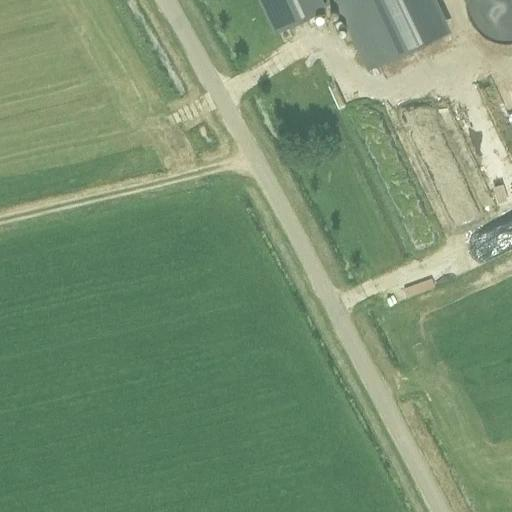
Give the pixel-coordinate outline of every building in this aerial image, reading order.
[(324,0),(267,0),(282,29),(282,30),(329,8),(324,0)] [(433,0),(339,0),(340,2),(372,68),(448,31),(433,0)] [(511,0),(466,0),(466,3),(467,10),(469,16),(472,22),(476,28),(480,32),(485,37),(491,40),(497,42),(504,43),(510,43),(511,43),(511,0)] [(332,118),(348,111),(327,62),(311,69),(332,118)] [(492,91),(463,100),(466,110),(495,101),(492,91)] [(409,132),(399,100),(374,108),(384,139),(409,132)]
